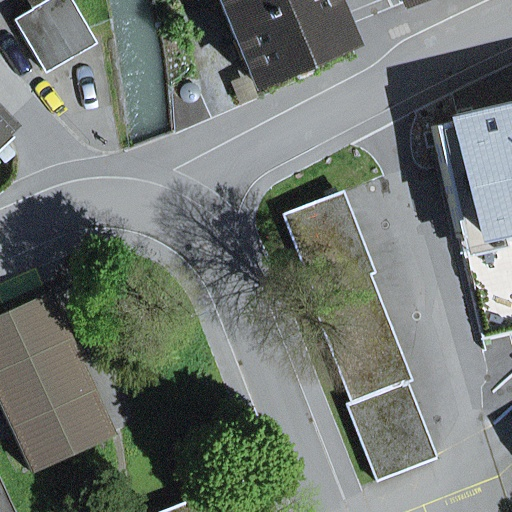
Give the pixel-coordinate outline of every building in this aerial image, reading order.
[(93,40),(70,0),(48,0),(35,8),(13,21),(42,70),(93,40)] [(218,0),(254,85),(349,44),(330,0),(218,0)] [(511,117),(440,134),(446,157),(467,246),(507,236),(509,247),(511,247),(511,117)] [(364,277),(369,275),(337,194),(282,216),(312,295),(308,297),(350,404),(345,405),(375,482),(430,460),(401,384),(405,383),(364,277)] [(0,317),(0,404),(30,471),(106,437),(47,297),(0,317)] [(166,511),(236,511),(228,489),(166,511)]
